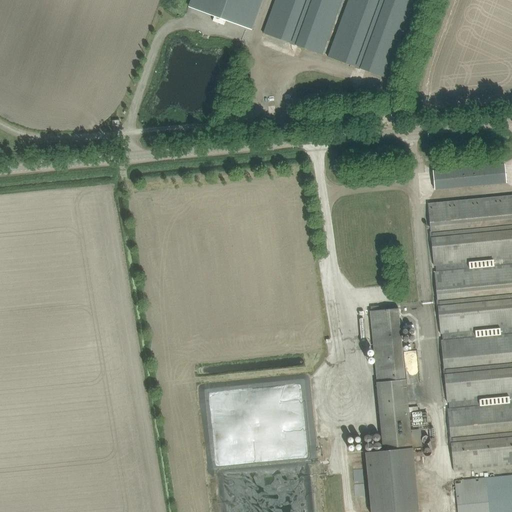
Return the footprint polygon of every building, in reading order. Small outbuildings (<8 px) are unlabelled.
[(191,0),(189,6),(215,15),(213,21),(224,25),(226,19),(251,29),(261,0),(191,0)] [(301,48),(302,47),(322,54),(341,0),(275,0),(267,23),(263,33),(298,46),(298,47),(301,48)] [(348,0),(331,47),(328,56),(387,78),(414,0),(348,0)] [(505,163),(433,170),(435,190),(507,183),(505,163)] [(434,266),(436,266),(436,271),(435,271),(441,333),(442,333),(443,340),(511,333),(511,194),(428,203),(429,213),(434,266)] [(370,311),(383,450),(365,452),(370,511),(407,511),(418,511),(398,308),(370,311)] [(441,340),(447,402),(511,396),(511,333),(443,340),(441,340)] [(511,465),(511,396),(447,402),(453,471),(511,465)] [(455,511),(487,511),(485,477),(454,479),(455,511)]
